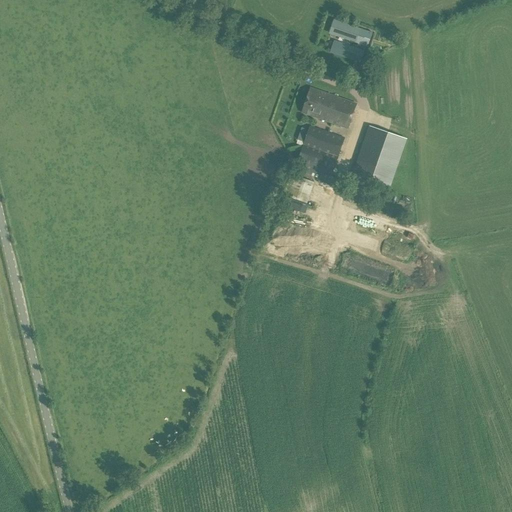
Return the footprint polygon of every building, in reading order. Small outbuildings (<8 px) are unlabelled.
[(331,27),(330,34),(355,42),(359,36),(360,29),(335,20),(331,27)] [(332,53),(345,58),(350,46),(336,41),(332,53)] [(310,87),(301,113),(348,129),(357,103),(320,91),(310,87)] [(297,161),(298,162),(306,164),(303,172),(323,179),(322,182),(327,184),(327,183),(336,187),(338,180),(331,177),(345,138),(310,125),(306,136),(300,134),(298,142),(303,144),(297,161)] [(370,127),(361,149),(354,168),(375,174),(393,180),(407,140),(387,133),(370,127)] [(306,205),(314,182),(290,174),(282,197),(306,205)] [(369,188),(355,183),(351,195),(365,200),(369,188)]
